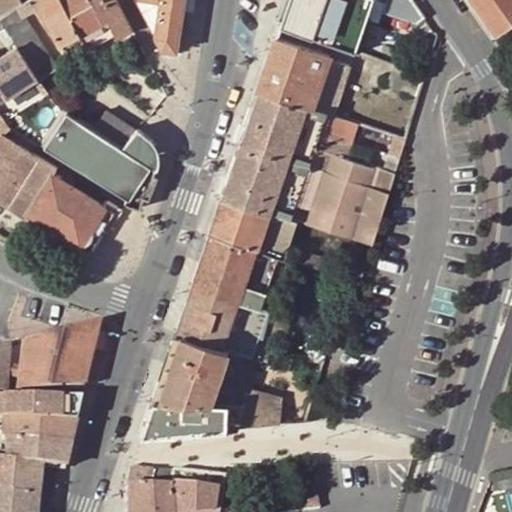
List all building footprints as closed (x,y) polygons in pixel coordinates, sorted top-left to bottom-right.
[(23,2),(21,0),(0,0),(0,14),(16,5),(23,2)] [(40,4),(47,0),(25,0),(24,1),(29,10),(40,4)] [(80,33),(61,0),(47,0),(40,4),(61,44),(80,33)] [(116,37),(132,29),(116,0),(61,0),(80,33),(85,31),(106,19),(116,37)] [(136,0),(162,48),(176,50),(183,0),(136,0)] [(288,0),(281,22),(345,46),(357,13),(367,16),(372,0),(288,0)] [(415,0),(385,0),(386,0),(383,8),(417,21),(426,15),(415,0)] [(511,0),(474,0),(496,30),(511,17),(511,0)] [(23,2),(16,5),(22,14),(29,10),(24,1),(23,2)] [(0,14),(0,21),(4,27),(4,28),(6,27),(23,16),(22,14),(16,5),(0,14)] [(357,13),(345,46),(355,49),(367,16),(357,13)] [(6,27),(4,28),(16,46),(37,77),(38,80),(59,68),(23,16),(6,27)] [(94,49),(116,37),(106,19),(85,31),(94,49)] [(329,53),(276,35),(258,88),(312,107),(329,53)] [(0,100),(37,77),(16,46),(0,56),(0,100)] [(419,94),(424,76),(393,64),(386,82),(419,94)] [(258,88),(222,195),(290,218),(292,210),(295,203),(314,146),(327,111),(312,107),(258,88)] [(150,137),(140,127),(139,126),(137,127),(124,143),(96,127),(64,106),(60,112),(38,145),(131,203),(140,206),(155,168),(158,161),(159,155),(159,152),(158,148),(156,144),(152,139),(150,137)] [(124,143),(137,127),(107,109),(96,127),(124,143)] [(327,111),(314,146),(330,151),(337,131),(342,117),(327,111)] [(349,135),(353,121),(342,117),(337,131),(349,135)] [(58,166),(3,133),(0,135),(0,199),(27,216),(31,211),(54,172),(58,166)] [(402,148),(405,138),(392,134),(387,152),(399,156),(402,148)] [(373,242),(395,173),(374,166),(330,151),(314,146),(295,203),(311,207),(308,215),(306,222),(311,224),(320,227),(326,228),(373,242)] [(395,173),(399,156),(387,152),(379,149),(374,166),(395,173)] [(54,172),(31,211),(91,248),(115,209),(105,203),(54,172)] [(222,195),(209,231),(278,255),(285,257),(289,246),(294,228),(296,220),(290,218),(222,195)] [(292,210),(290,218),(296,220),(306,222),(308,215),(292,210)] [(306,222),(296,220),(294,228),(308,232),(309,231),(311,224),(306,222)] [(311,224),(309,231),(318,234),(320,227),(311,224)] [(347,256),(345,264),(364,270),(373,242),(326,228),(320,249),(347,256)] [(278,255),(209,231),(192,284),(260,306),(278,255)] [(289,246),(285,257),(288,258),(289,258),(311,265),(314,254),(289,246)] [(345,264),(314,254),(311,265),(347,278),(360,282),(364,270),(345,264)] [(260,306),(192,284),(176,331),(216,345),(218,337),(223,318),(265,333),(270,309),(260,306)] [(257,359),(265,333),(223,318),(218,337),(230,341),(228,349),(230,349),(250,356),(257,359)] [(0,393),(84,388),(99,320),(71,328),(13,344),(0,347),(0,393)] [(216,345),(176,331),(153,399),(212,401),(230,349),(228,349),(216,345)] [(218,337),(216,345),(228,349),(230,341),(218,337)] [(255,370),(257,359),(250,356),(247,368),(255,370)] [(283,398),(250,389),(246,403),(240,426),(277,422),(283,398)] [(75,425),(81,400),(0,397),(0,421),(2,422),(75,425)] [(142,434),(240,426),(246,403),(212,401),(153,399),(142,434)] [(70,447),(70,445),(70,444),(75,425),(2,422),(1,441),(4,441),(4,461),(40,466),(59,468),(65,463),(70,447)] [(35,511),(40,466),(4,461),(0,460),(0,511),(35,511)] [(219,511),(225,478),(131,468),(126,487),(125,511),(287,511),(292,511),(318,508),(313,477),(312,464),(300,463),(301,485),(297,486),(298,488),(283,487),(279,501),(240,507),(240,508),(219,511)] [(511,476),(498,479),(494,490),(511,486),(511,476)]
